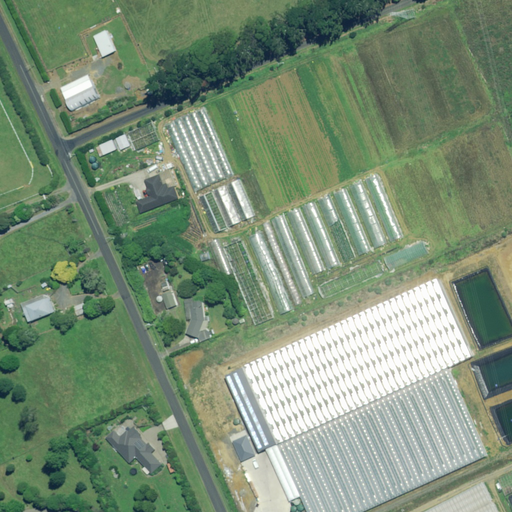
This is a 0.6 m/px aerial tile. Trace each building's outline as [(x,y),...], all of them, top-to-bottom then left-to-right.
[(118,51),(108,31),(95,37),(105,57),(118,51)] [(100,97),(89,75),(62,88),(73,111),(100,97)] [(197,111),(225,178),(233,175),(205,107),(197,111)] [(189,114),(217,182),(225,178),(197,111),(189,114)] [(183,117),(211,184),(217,182),(189,114),(183,117)] [(173,121),(201,188),(211,184),(183,117),(173,121)] [(201,188),(173,121),(166,124),(194,191),(201,188)] [(160,140),(152,122),(128,133),(136,151),(160,140)] [(131,146),(126,135),(116,139),(121,150),(131,146)] [(118,150),(114,140),(101,146),(105,155),(118,150)] [(171,160),(165,163),(168,169),(175,166),(171,160)] [(163,185),(160,175),(145,181),(148,189),(147,189),(150,197),(137,202),(141,213),(180,199),(175,187),(169,189),(167,184),(163,185)] [(390,242),(401,237),(376,175),(365,180),(390,242)] [(227,185),(243,221),(255,216),(240,180),(227,185)] [(375,248),(386,243),(361,182),(349,187),(375,248)] [(213,191),(229,227),(241,222),(225,186),(213,191)] [(358,255),(369,251),(345,189),(334,194),(358,255)] [(227,228),(211,192),(199,197),(215,233),(227,228)] [(343,262),(354,258),(329,196),(318,201),(343,262)] [(327,270),(340,264),(314,202),(302,208),(327,270)] [(312,275),(325,270),(299,209),(287,214),(312,275)] [(302,298),(314,293),(283,215),(271,220),(302,298)] [(295,305),(301,303),(268,222),(262,225),(295,305)] [(294,309),(262,232),(249,238),(281,315),(294,309)] [(232,273),(217,239),(208,243),(222,277),(232,273)] [(274,318),(242,240),(223,248),(256,325),(274,318)] [(389,269),(428,253),(423,241),(384,258),(389,269)] [(210,259),(208,252),(200,255),(202,262),(210,259)] [(323,298),(384,271),(379,260),(318,287),(323,298)] [(476,356),(440,278),(226,375),(261,451),(268,448),(292,501),(301,496),(308,511),(365,511),(489,456),(449,368),(476,356)] [(169,280),(160,283),(163,291),(171,289),(169,280)] [(177,306),(172,292),(163,295),(167,309),(177,306)] [(56,312),(50,298),(25,308),(31,322),(56,312)] [(198,299),(185,300),(188,321),(192,321),(187,333),(199,337),(201,342),(211,338),(208,330),(207,330),(211,318),(206,316),(203,301),(198,301),(198,299)] [(90,313),(85,303),(75,307),(79,318),(90,313)] [(141,438),(143,437),(133,426),(121,437),(115,430),(107,438),(131,463),(138,457),(146,467),(144,469),(149,474),(151,476),(153,474),(163,465),(152,453),(155,450),(149,443),(147,444),(141,438)] [(242,461),(256,455),(247,435),(233,441),(242,461)] [(425,511),(498,511),(483,482),(425,511)]
